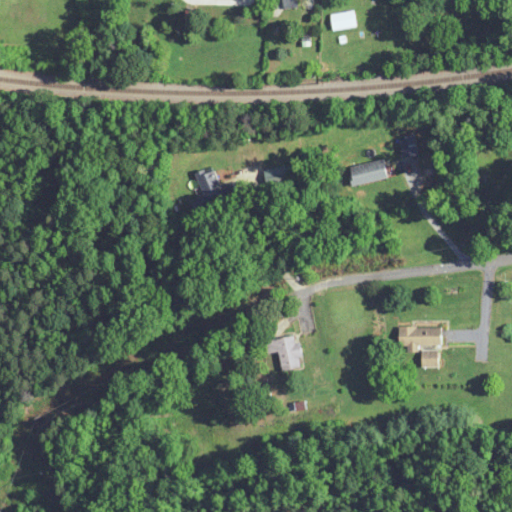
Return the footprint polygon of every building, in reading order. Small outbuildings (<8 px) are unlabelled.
[(297,0),(282,0),(284,10),(298,9),(297,0)] [(356,28),(354,12),(331,15),(333,30),(356,28)] [(388,180),(385,161),(351,166),(354,185),(388,180)] [(203,197),(194,199),(199,222),(225,215),(220,196),(223,195),(217,168),(197,173),(203,197)] [(443,346),(443,327),(400,327),(400,346),(443,346)] [(266,354),(280,353),(282,371),(303,368),(299,336),(265,341),(266,354)]
